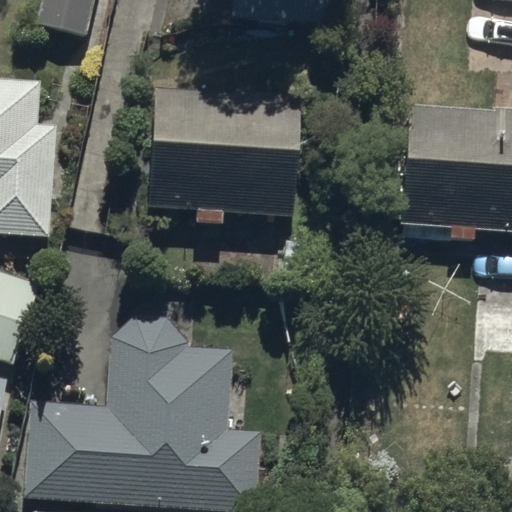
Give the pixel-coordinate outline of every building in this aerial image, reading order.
[(94,0),(42,0),(35,32),(85,44),(94,0)] [(232,0),(231,24),(333,30),(334,0),(232,0)] [(35,91),(0,88),(0,240),(45,243),(52,136),(32,135),(35,91)] [(300,108),(175,98),(157,96),(147,214),(290,225),(300,108)] [(402,236),(448,239),(451,239),(451,252),(477,253),(478,241),(511,243),(511,119),(409,113),(402,236)] [(0,281),(0,367),(14,372),(41,296),(0,281)] [(31,411),(23,504),(159,511),(257,511),(257,439),(230,439),(230,356),(184,356),(184,350),(165,329),(132,328),(110,347),(105,417),(31,411)] [(511,355),(492,353),(484,420),(511,423),(511,355)]
